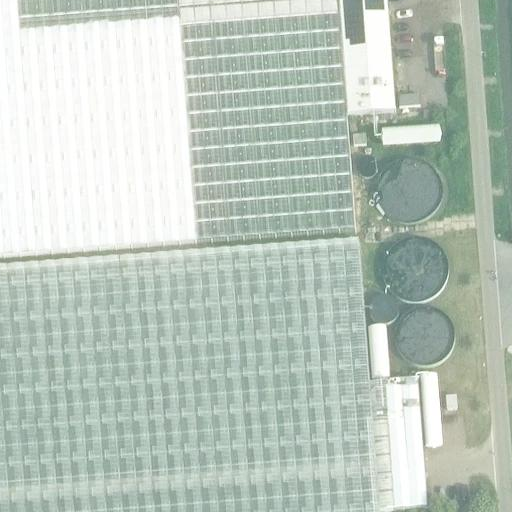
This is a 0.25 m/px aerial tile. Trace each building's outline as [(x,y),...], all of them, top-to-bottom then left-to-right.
[(0,0),(0,258),(355,232),(347,117),(337,0),(0,0)] [(386,0),(337,0),(347,117),(395,113),(386,0)] [(399,109),(419,108),(418,97),(398,98),(399,109)] [(441,128),(384,129),(384,144),(441,144),(441,128)] [(427,193),(427,192),(426,186),(425,181),(422,176),(417,170),(413,167),(407,164),(401,163),(395,162),(391,163),(384,165),(380,168),(375,172),(371,177),(369,181),(368,186),(367,192),(368,198),(369,203),(372,209),(376,213),(380,217),(384,219),(391,222),(396,222),(401,222),(407,221),(413,218),(417,214),(421,210),(424,205),(426,199),(427,193)] [(378,511),(369,386),(358,242),(0,269),(0,511),(378,511)] [(430,273),(429,266),(427,261),(422,252),(419,249),(413,246),(408,244),(401,243),(396,243),(390,244),(384,247),(379,251),(376,254),(373,260),(371,266),(370,271),(370,277),(372,283),(374,288),(377,292),(382,296),(387,300),(391,301),(398,302),(404,302),(410,301),(416,298),(420,295),(424,291),(427,286),(429,280),(430,273)] [(417,313),(413,351),(443,355),(448,317),(417,313)] [(417,382),(369,386),(378,511),(394,511),(426,510),(417,382)] [(448,400),(448,414),(458,414),(458,400),(448,400)]
